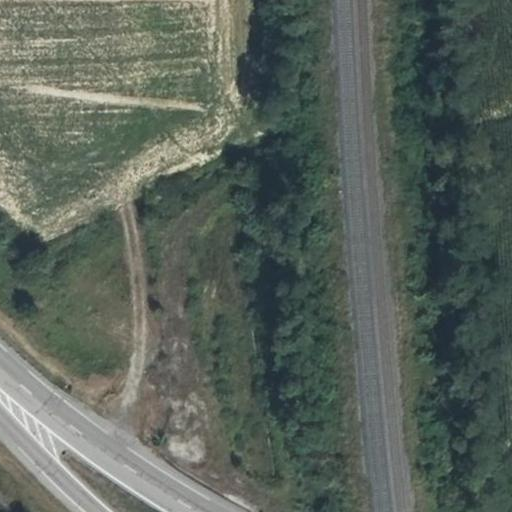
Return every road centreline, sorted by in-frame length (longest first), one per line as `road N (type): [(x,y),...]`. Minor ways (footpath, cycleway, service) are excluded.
road 1 (primary): [(219,511),(0,353)]
road 2 (primary): [(0,412),(98,511)]
